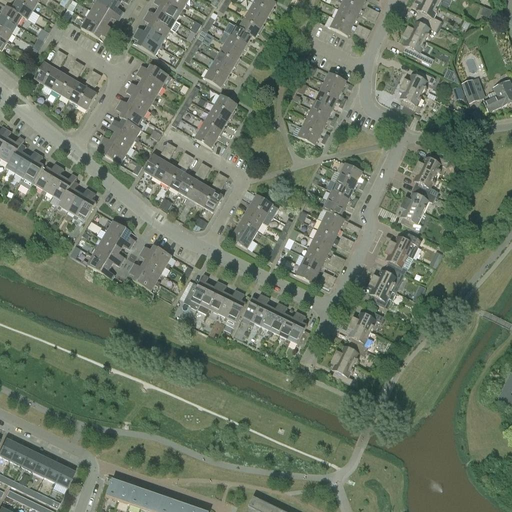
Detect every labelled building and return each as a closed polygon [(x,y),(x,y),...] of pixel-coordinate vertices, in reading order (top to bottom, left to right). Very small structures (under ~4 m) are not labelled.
[(18,0),(17,3),(33,13),(38,5),(30,0),(18,0)] [(98,0),(98,2),(95,0),(94,3),(120,18),(123,14),(117,10),(120,6),(109,0),(98,0)] [(176,23),(180,17),(181,15),(157,0),(154,5),(160,8),(158,13),(176,24),(176,23)] [(185,14),(183,12),(186,7),(174,0),(156,0),(157,0),(181,15),(180,17),(183,18),(185,14)] [(217,9),(222,0),(214,0),(210,6),(217,9)] [(231,3),(226,0),(221,9),(226,11),(231,3)] [(257,0),(254,5),(271,15),(276,6),(266,0),(257,0)] [(345,0),(344,3),(361,11),(366,2),(362,0),(345,0)] [(438,7),(423,0),(417,0),(415,4),(419,6),(416,11),(426,16),(423,21),(438,28),(441,23),(433,19),(435,14),(436,14),(437,12),(436,12),(438,7)] [(12,12),(23,18),(22,19),(28,22),(33,13),(17,3),(12,12)] [(93,4),(95,6),(91,13),(109,23),(112,19),(118,23),(120,18),(94,3),(93,4)] [(339,12),(357,20),(361,11),(344,3),(339,12)] [(249,14),(265,23),(271,15),(254,5),(249,14)] [(480,16),(490,18),(492,10),(482,8),(480,16)] [(1,17),(17,27),(22,19),(23,18),(12,12),(6,9),(1,17)] [(68,22),(71,17),(70,16),(72,13),(68,10),(63,19),(68,22)] [(335,20),(352,29),(357,20),(339,12),(335,20)] [(109,23),(91,13),(88,19),(85,17),(83,20),(110,36),(113,31),(107,27),(109,23)] [(174,33),(176,34),(181,26),(176,23),(176,24),(158,13),(155,17),(149,13),(147,17),(173,34),(174,33)] [(244,22),(260,32),(265,23),(249,14),(244,22)] [(0,19),(0,28),(12,36),(17,27),(1,17),(0,19)] [(170,34),(172,35),(173,34),(147,17),(144,22),(150,25),(148,30),(166,41),(170,34)] [(335,20),(330,17),(325,27),(347,39),(352,29),(335,20)] [(82,22),(85,23),(81,30),(99,41),(102,36),(108,40),(110,36),(83,20),(82,22)] [(423,21),(421,26),(415,23),(412,29),(409,27),(406,33),(425,43),(427,39),(429,40),(430,37),(428,37),(431,32),(435,34),(438,28),(423,21)] [(239,31),(252,39),(255,41),(260,32),(244,22),(239,31)] [(197,36),(202,27),(196,23),(191,33),(197,36)] [(202,32),(207,35),(212,27),(207,24),(202,32)] [(231,37),(247,47),(252,39),(239,31),(229,25),(224,32),(231,37)] [(0,40),(7,45),(12,36),(0,28),(0,40)] [(165,48),(162,47),(166,41),(148,30),(145,34),(139,30),(136,34),(163,51),(165,48)] [(197,41),(202,44),(207,35),(202,32),(197,41)] [(186,41),(191,44),(196,36),(191,33),(186,41)] [(409,50),(406,55),(421,62),(424,57),(420,54),(422,49),(423,50),(425,48),(423,47),(425,43),(406,33),(402,39),(406,41),(403,47),(409,50)] [(160,51),(162,52),(163,51),(136,34),(134,39),(140,43),(137,48),(155,58),(160,51)] [(226,46),(242,56),(247,47),(231,37),(226,46)] [(192,49),(197,52),(202,44),(197,41),(192,49)] [(220,55),(237,64),(242,56),(226,46),(220,55)] [(187,58),(192,61),(197,52),(192,49),(187,58)] [(215,63),(217,64),(231,73),(237,64),(220,55),(215,63)] [(210,72),(226,82),(231,73),(217,64),(215,63),(210,72)] [(43,87),(53,70),(44,65),(35,82),(43,87)] [(168,86),(165,85),(169,78),(151,67),(148,72),(142,68),(139,73),(166,89),(168,86)] [(52,92),(62,75),(53,70),(43,87),(52,92)] [(226,82),(210,72),(205,81),(221,91),(226,82)] [(163,89),(166,90),(166,89),(139,73),(137,77),(143,81),(140,85),(158,96),(163,89)] [(420,74),(418,79),(412,76),(409,82),(405,80),(402,86),(422,96),(424,92),(425,92),(426,90),(425,89),(428,84),(433,86),(436,81),(420,74)] [(61,97),(70,81),(62,75),(52,92),(61,97)] [(325,85),(342,93),(346,84),(329,75),(325,85)] [(69,102),(79,86),(70,81),(61,97),(69,102)] [(469,106),(480,102),(473,81),(461,85),(469,106)] [(488,115),(502,108),(511,103),(511,86),(510,81),(493,89),(495,93),(488,96),(490,100),(483,104),(488,115)] [(302,96),(306,87),(301,84),(297,93),(302,96)] [(157,104),(155,102),(158,96),(140,85),(138,89),(132,85),(129,90),(156,106),(157,104)] [(320,94),(337,102),(342,93),(325,85),(320,94)] [(78,107),(88,91),(79,86),(69,102),(78,107)] [(419,115),(422,109),(416,107),(419,102),(420,103),(421,101),(420,100),(422,96),(402,86),(399,92),(403,94),(400,99),(406,102),(403,108),(419,115)] [(452,90),(456,101),(464,98),(460,88),(452,90)] [(152,106),(155,108),(156,106),(129,90),(127,94),(133,98),(130,102),(148,113),(152,106)] [(88,91),(78,107),(86,112),(96,96),(88,91)] [(316,103),(333,111),(337,102),(320,94),(316,103)] [(216,106),(232,116),(237,107),(221,97),(216,106)] [(147,121),(144,119),(148,113),(130,102),(128,106),(122,103),(119,107),(146,123),(147,121)] [(311,112),(329,120),(333,111),(316,103),(311,112)] [(210,115),(227,125),(232,116),(216,106),(210,115)] [(142,123),(145,125),(146,123),(119,107),(116,111),(122,115),(120,120),(123,122),(141,132),(138,130),(142,123)] [(307,121),(324,129),(329,120),(311,112),(307,121)] [(205,124),(222,134),(227,125),(210,115),(205,124)] [(303,130),(320,138),(324,129),(307,121),(303,130)] [(140,140),(137,139),(141,132),(123,122),(121,126),(115,122),(112,126),(139,143),(140,140)] [(200,132),(217,142),(222,134),(205,124),(200,132)] [(135,142),(138,144),(139,143),(112,126),(109,131),(115,135),(113,139),(131,149),(135,142)] [(320,138),(303,130),(298,139),(315,148),(320,138)] [(0,160),(1,161),(11,143),(7,140),(11,134),(6,132),(0,142),(0,160)] [(217,142),(200,132),(195,141),(211,151),(217,142)] [(151,139),(158,143),(162,137),(154,133),(151,139)] [(130,157),(127,156),(131,149),(113,139),(110,143),(104,139),(102,144),(128,160),(130,157)] [(7,169),(8,169),(21,146),(21,147),(24,142),(19,140),(16,146),(11,143),(1,161),(7,165),(5,168),(7,169)] [(125,159),(128,161),(128,160),(102,144),(99,148),(105,152),(102,156),(120,167),(125,159)] [(16,175),(26,158),(22,155),(25,149),(21,147),(21,146),(8,169),(7,169),(5,173),(7,174),(9,171),(16,175)] [(22,183),(38,157),(34,154),(30,160),(26,158),(16,175),(22,179),(20,182),(22,183)] [(416,169),(436,179),(438,174),(440,175),(441,173),(439,172),(442,167),(446,169),(449,164),(434,156),(431,162),(426,159),(423,164),(419,162),(416,169)] [(21,186),(29,191),(43,168),(39,165),(42,159),(38,157),(22,183),(21,186)] [(153,179),(163,163),(154,157),(144,174),(153,179)] [(126,169),(137,176),(142,168),(131,161),(126,169)] [(162,184),(172,168),(163,163),(153,179),(162,184)] [(341,175),(358,184),(363,175),(346,166),(341,175)] [(43,196),(59,169),(54,167),(51,173),(46,170),(36,188),(43,192),(41,195),(43,196)] [(170,189),(180,173),(172,168),(162,184),(170,189)] [(53,198),(64,181),(60,178),(63,172),(59,169),(43,196),(45,197),(47,194),(53,198)] [(439,194),(430,190),(433,185),(434,186),(436,184),(434,183),(436,179),(416,169),(413,175),(417,177),(414,183),(423,187),(421,192),(436,200),(439,194)] [(179,194),(189,178),(180,173),(170,189),(179,194)] [(337,184),(354,193),(358,184),(341,175),(337,184)] [(60,206),(74,184),(76,180),(72,177),(68,183),(64,181),(53,198),(60,202),(58,205),(60,206)] [(187,199),(197,183),(189,178),(179,194),(187,199)] [(196,204),(206,188),(197,183),(187,199),(196,204)] [(68,213),(79,195),(75,192),(78,186),(74,184),(60,206),(58,211),(60,212),(61,209),(68,213)] [(332,193),(349,202),(354,193),(337,184),(332,193)] [(205,210),(214,193),(206,188),(196,204),(205,210)] [(75,221),(91,194),(87,192),(83,197),(79,195),(68,213),(75,217),(73,220),(75,221)] [(429,203),(433,205),(436,200),(421,192),(418,197),(413,195),(410,200),(407,198),(404,205),(423,214),(424,215),(429,203)] [(214,193),(205,210),(214,215),(223,199),(214,193)] [(328,203),(345,211),(349,202),(332,193),(328,203)] [(86,223),(96,205),(92,202),(95,197),(91,194),(75,221),(77,222),(79,219),(86,223)] [(252,207),(268,216),(273,207),(257,198),(252,207)] [(22,204),(16,200),(13,205),(19,209),(22,204)] [(169,211),(171,207),(172,206),(164,201),(159,209),(167,214),(169,211)] [(323,212),(345,222),(348,224),(350,219),(346,217),(344,221),(341,220),(345,211),(328,203),(323,212)] [(423,214),(404,205),(400,211),(404,213),(401,218),(407,221),(404,226),(419,234),(422,228),(418,226),(423,214)] [(246,215),(263,225),(268,216),(252,207),(246,215)] [(323,223),(340,231),(345,222),(323,212),(327,214),(323,223)] [(241,224),(257,234),(263,225),(246,215),(241,224)] [(196,233),(199,233),(201,230),(205,224),(199,220),(195,226),(192,232),(194,233),(195,233),(196,233)] [(319,232),(336,240),(340,231),(323,223),(319,232)] [(110,231),(107,229),(105,231),(132,247),(135,243),(129,239),(132,234),(114,224),(110,231)] [(236,233),(252,242),(257,234),(241,224),(236,233)] [(104,233),(108,235),(104,242),(121,252),(124,248),(130,252),(132,247),(105,231),(104,233)] [(314,241),(331,250),(336,240),(319,232),(314,241)] [(252,242),(236,233),(231,242),(247,251),(252,242)] [(406,236),(404,241),(398,238),(395,244),(391,242),(388,248),(409,258),(408,258),(413,261),(421,243),(406,236)] [(310,250),(327,259),(331,250),(314,241),(310,250)] [(100,248),(97,246),(95,248),(122,264),(125,260),(119,257),(121,252),(104,242),(100,248)] [(70,257),(72,259),(76,261),(76,260),(81,251),(76,248),(75,248),(70,257)] [(94,250),(98,252),(93,259),(111,270),(114,265),(120,269),(122,264),(95,248),(94,250)] [(171,267),(168,265),(172,259),(154,248),(151,252),(146,249),(143,253),(169,269),(171,267)] [(407,271),(403,269),(408,258),(409,258),(388,248),(385,255),(389,257),(386,262),(392,265),(390,270),(405,277),(407,271)] [(305,259),(323,268),(327,259),(310,250),(305,259)] [(166,269),(168,271),(169,269),(143,253),(141,257),(146,261),(143,265),(162,276),(166,269)] [(86,263),(85,265),(88,267),(88,268),(112,282),(115,277),(109,274),(111,270),(93,259),(90,265),(86,263)] [(301,268),(318,277),(323,268),(305,259),(301,268)] [(429,267),(436,271),(440,264),(433,260),(429,267)] [(161,284),(158,283),(162,276),(143,265),(141,270),(135,266),(133,271),(159,286),(161,284)] [(318,277),(301,268),(296,278),(314,286),(318,277)] [(378,278),(375,276),(372,282),(396,294),(405,277),(390,270),(387,275),(381,272),(378,278)] [(156,287),(158,288),(159,286),(133,271),(130,275),(136,278),(133,283),(151,294),(156,287)] [(186,300),(191,302),(190,305),(191,309),(198,312),(210,288),(205,286),(208,280),(204,277),(199,287),(193,284),(186,300)] [(391,305),(396,294),(372,282),(369,288),(372,290),(369,296),(375,299),(372,304),(388,312),(391,305)] [(207,316),(208,314),(222,286),(217,284),(214,290),(210,288),(198,312),(207,316)] [(219,316),(228,297),(223,295),(226,288),(222,286),(208,314),(210,316),(212,312),(219,316)] [(226,323),(240,295),(235,293),(232,299),(228,297),(219,316),(225,319),(224,322),(226,323)] [(234,330),(237,325),(246,306),(241,304),(244,297),(240,295),(226,323),(225,325),(234,330)] [(251,327),(264,299),(260,297),(257,303),(252,301),(243,320),(250,323),(249,326),(251,327)] [(261,328),(271,309),(266,307),(269,301),(264,299),(251,327),(253,328),(254,325),(261,328)] [(269,336),(283,308),(278,306),(275,312),(271,309),(261,328),(268,332),(267,335),(269,336)] [(279,337),(289,319),(284,316),(287,310),(283,308),(269,336),(271,337),(272,334),(279,337)] [(369,312),(366,317),(360,314),(358,320),(354,318),(351,324),(371,334),(377,323),(381,325),(384,319),(369,312)] [(287,345),(301,317),(296,314),(293,321),(289,319),(279,337),(286,341),(285,344),(287,345)] [(310,335),(304,332),(307,327),(302,325),(305,319),(301,317),(287,345),(289,346),(291,343),(297,346),(298,346),(303,349),(310,335)] [(374,350),(365,346),(371,334),(351,324),(348,330),(352,332),(349,338),(355,341),(352,346),(367,353),(367,352),(371,354),(374,350)] [(360,357),(364,359),(367,353),(352,346),(349,351),(344,348),(341,354),(337,352),(334,358),(354,368),(356,364),(358,364),(359,362),(357,362),(360,357)] [(332,372),(338,375),(335,380),(350,388),(353,381),(349,379),(351,374),(352,375),(354,372),(352,372),(354,368),(334,358),(331,365),(335,366),(332,372)] [(511,372),(498,400),(511,407),(511,396),(511,393),(511,372)] [(0,458),(10,463),(18,447),(6,442),(0,454),(0,458)] [(22,469),(29,453),(18,447),(10,463),(22,469)] [(33,474),(41,458),(29,453),(22,469),(33,474)] [(44,480),(52,464),(41,458),(33,474),(44,480)] [(56,485),(63,469),(52,464),(44,480),(56,485)] [(63,469),(56,485),(68,491),(75,475),(63,469)] [(18,485),(24,487),(27,480),(22,478),(18,485)] [(12,489),(15,483),(7,480),(4,485),(12,489)] [(124,485),(112,481),(106,498),(118,503),(124,485)] [(23,495),(26,489),(24,488),(18,485),(16,491),(23,495)] [(136,489),(124,485),(118,503),(130,507),(136,489)] [(147,493),(136,489),(130,507),(141,511),(147,493)] [(30,491),(27,496),(31,498),(35,500),(37,494),(36,494),(30,491)] [(6,498),(14,502),(17,496),(9,492),(6,498)] [(160,497),(147,493),(141,511),(145,511),(153,511),(159,498),(160,498),(160,497)] [(46,506),(49,500),(41,496),(38,502),(46,506)] [(21,498),(18,503),(26,507),(29,501),(21,498)] [(171,511),(175,502),(162,498),(162,499),(163,499),(158,511),(171,511)] [(262,511),(264,507),(252,501),(246,511),(262,511)] [(60,505),(53,502),(50,507),(57,511),(60,505)] [(184,511),(186,506),(175,502),(171,511),(184,511)] [(33,503),(30,509),(35,511),(37,511),(40,507),(33,503)]
